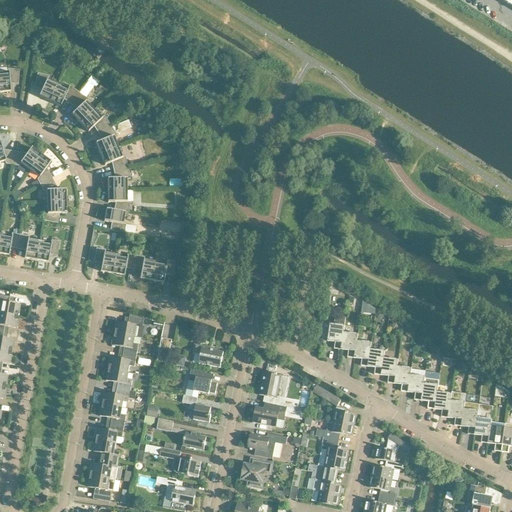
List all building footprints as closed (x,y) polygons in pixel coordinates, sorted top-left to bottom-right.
[(19,70),(8,69),(8,73),(0,73),(0,92),(10,92),(10,84),(11,82),(17,82),(17,85),(18,85),(19,70)] [(39,97),(50,102),(58,84),(47,80),(49,76),(46,76),(37,73),(34,88),(35,85),(41,87),(41,89),(42,90),(39,97)] [(66,99),(71,102),(79,92),(69,86),(68,89),(58,84),(50,102),(60,107),(64,100),(65,100),(66,99)] [(88,100),(79,92),(71,102),(77,107),(77,109),(71,115),(80,123),(94,110),(86,102),(88,100)] [(114,96),(110,100),(115,105),(119,102),(120,101),(115,96),(114,96)] [(102,118),(94,110),(80,123),(88,132),(94,127),(96,127),(100,132),(110,126),(104,116),(102,118)] [(115,126),(117,133),(132,129),(130,122),(115,126)] [(95,144),(100,155),(118,148),(114,137),(117,136),(110,126),(100,132),(104,138),(102,140),(103,141),(95,144)] [(12,165),(14,153),(4,152),(3,150),(2,150),(0,143),(0,162),(5,161),(5,164),(12,165)] [(24,155),(14,153),(12,165),(19,166),(20,164),(29,171),(41,155),(31,148),(27,154),(26,154),(24,155)] [(114,164),(116,170),(128,168),(125,157),(122,158),(118,148),(100,155),(104,166),(112,163),(112,164),(114,164)] [(51,162),(41,155),(29,171),(39,177),(37,180),(40,186),(51,180),(46,171),(47,169),(46,168),(51,162)] [(107,179),(107,191),(127,191),(126,179),(130,179),(128,168),(116,170),(117,177),(115,178),(115,179),(107,179)] [(46,192),(47,203),(66,202),(66,190),(58,190),(58,189),(55,189),(51,180),(40,186),(43,192),(46,192)] [(127,191),(107,191),(107,203),(115,203),(115,204),(118,205),(116,212),(125,213),(128,214),(130,202),(127,202),(127,191)] [(45,214),(44,216),(43,221),(58,224),(58,223),(55,223),(56,216),(57,216),(59,215),(59,214),(66,214),(66,202),(47,203),(47,214),(45,214)] [(105,216),(104,222),(111,223),(111,224),(113,225),(112,231),(110,230),(110,231),(124,234),(124,232),(126,225),(123,224),(125,213),(116,212),(114,211),(106,210),(105,216)] [(0,254),(8,256),(10,248),(11,248),(12,246),(18,247),(20,235),(12,234),(11,236),(0,234),(0,254)] [(24,258),(36,260),(39,241),(28,239),(29,237),(20,235),(18,247),(24,248),(25,250),(26,251),(24,258)] [(39,241),(36,260),(48,262),(49,255),(50,255),(51,253),(57,254),(57,256),(60,242),(51,240),(51,243),(39,241)] [(100,272),(111,274),(114,255),(104,253),(105,250),(96,249),(94,263),(95,261),(100,262),(101,264),(102,264),(100,272)] [(114,255),(111,274),(124,276),(125,268),(126,268),(127,266),(133,268),(136,256),(127,254),(127,257),(114,255)] [(136,256),(133,268),(140,269),(140,271),(141,271),(140,279),(150,281),(154,262),(144,260),(144,257),(136,256)] [(154,262),(150,281),(163,283),(165,275),(167,274),(172,275),(172,277),(175,263),(166,261),(166,264),(154,262)] [(0,313),(17,317),(18,313),(19,313),(20,305),(8,303),(9,297),(0,295),(0,313)] [(17,317),(0,313),(0,332),(3,333),(4,327),(16,329),(17,320),(16,320),(17,317)] [(142,327),(143,318),(130,315),(128,324),(117,322),(115,330),(116,331),(116,334),(135,337),(143,339),(143,338),(142,338),(144,327),(142,327)] [(327,341),(335,343),(334,349),(341,350),(343,333),(346,318),(339,317),(338,317),(337,317),(336,318),(335,319),(335,320),(335,321),(334,325),(330,324),(327,341)] [(409,330),(406,335),(413,339),(416,334),(409,330)] [(0,350),(11,352),(11,349),(12,349),(14,341),(2,339),(3,333),(0,332),(0,350)] [(348,358),(354,359),(357,341),(358,335),(343,333),(341,350),(348,351),(348,358)] [(133,344),(135,337),(116,334),(115,338),(114,337),(112,346),(124,348),(123,354),(137,356),(139,345),(133,344)] [(172,340),(161,338),(157,361),(167,364),(172,340)] [(357,341),(354,359),(362,360),(361,366),(368,367),(370,350),(371,350),(372,343),(357,341)] [(205,349),(205,347),(195,345),(193,354),(201,356),(199,364),(220,368),(222,362),(223,361),(222,359),(224,353),(205,349)] [(11,352),(0,350),(0,362),(10,364),(11,356),(10,356),(11,352)] [(374,375),(381,376),(384,358),(385,352),(371,350),(370,350),(368,367),(375,368),(374,375)] [(443,351),(442,358),(450,359),(451,356),(443,351)] [(110,366),(109,370),(128,373),(130,366),(135,367),(137,356),(123,354),(122,360),(110,357),(109,366),(110,366)] [(176,356),(174,365),(182,367),(184,367),(186,358),(183,357),(178,356),(176,356)] [(384,358),(381,376),(388,377),(388,383),(395,384),(397,367),(398,360),(384,358)] [(401,392),(408,393),(410,375),(411,375),(412,369),(397,367),(395,384),(402,385),(401,392)] [(127,379),(128,373),(109,370),(109,373),(108,373),(106,381),(118,383),(117,389),(130,391),(132,380),(127,379)] [(193,391),(209,395),(209,393),(215,394),(217,384),(211,383),(212,381),(206,380),(208,374),(191,370),(189,381),(195,382),(193,391)] [(277,374),(276,374),(275,374),(274,375),(264,373),(259,395),(277,399),(281,377),(277,376),(277,374)] [(414,400),(421,401),(424,379),(425,379),(425,377),(411,375),(410,375),(408,393),(415,394),(414,400)] [(428,409),(435,410),(437,392),(439,381),(425,379),(424,379),(421,401),(429,402),(428,409)] [(130,391),(117,389),(116,395),(104,393),(103,401),(104,401),(103,405),(122,408),(123,402),(128,403),(129,398),(130,391)] [(437,392),(435,410),(442,411),(441,417),(448,418),(450,401),(451,401),(452,394),(437,392)] [(450,401),(448,418),(455,419),(454,426),(461,427),(464,409),(465,403),(466,395),(466,394),(452,392),(452,394),(451,401),(450,401)] [(337,407),(341,401),(329,393),(325,399),(337,407)] [(198,398),(184,396),(182,403),(190,405),(189,410),(193,410),(193,412),(195,413),(193,420),(209,423),(211,415),(210,415),(211,408),(196,405),(198,398)] [(280,398),(278,405),(286,407),(290,408),(298,409),(299,402),(280,398)] [(464,409),(461,427),(469,428),(468,434),(475,435),(477,418),(478,411),(479,405),(478,405),(465,403),(464,409)] [(256,408),(253,423),(276,427),(277,420),(284,421),(286,407),(278,405),(273,404),(271,411),(256,408)] [(121,415),(122,408),(103,405),(103,408),(102,408),(100,417),(112,419),(111,425),(124,427),(126,416),(121,415)] [(477,418),(475,435),(482,436),(481,443),(488,444),(491,422),(494,407),(479,405),(478,411),(477,418)] [(148,407),(146,416),(155,418),(157,408),(148,407)] [(290,408),(288,415),(302,418),(304,411),(298,409),(290,408)] [(356,415),(342,412),(342,409),(336,408),(334,422),(354,426),(356,415)] [(144,424),(154,426),(156,419),(146,416),(144,424)] [(157,429),(172,432),(174,422),(159,419),(157,429)] [(317,430),(316,436),(324,438),(336,440),(337,434),(340,434),(352,437),(354,426),(334,422),(332,428),(327,427),(326,431),(317,430)] [(501,452),(505,428),(505,424),(491,422),(488,444),(495,445),(494,451),(501,452)] [(511,425),(505,424),(505,428),(501,452),(508,453),(509,447),(511,447),(511,425)] [(122,438),(124,427),(111,425),(110,430),(98,428),(97,437),(98,437),(97,440),(116,444),(117,437),(122,438)] [(185,431),(183,438),(185,438),(183,447),(204,451),(206,438),(200,437),(201,434),(185,431)] [(259,456),(259,457),(272,459),(276,444),(286,446),(287,438),(268,434),(267,438),(251,435),(248,448),(260,450),(259,456)] [(388,446),(387,450),(377,448),(375,459),(389,462),(395,463),(397,452),(399,448),(408,453),(411,447),(409,446),(391,434),(387,440),(388,441),(389,441),(388,446)] [(301,439),(294,437),(293,442),(296,447),(300,448),(301,439)] [(335,447),(336,440),(324,438),(321,449),(328,451),(326,457),(347,461),(349,450),(335,447)] [(116,444),(97,440),(96,444),(95,444),(94,452),(102,453),(101,459),(104,460),(118,462),(120,451),(115,450),(116,444)] [(160,456),(160,457),(175,460),(174,462),(174,464),(173,466),(173,469),(174,470),(175,472),(177,473),(178,474),(188,475),(188,476),(198,478),(201,462),(191,460),(191,461),(181,459),(180,459),(181,452),(174,451),(164,449),(161,448),(160,456)] [(425,464),(427,452),(421,451),(419,463),(425,464)] [(313,473),(337,477),(338,471),(345,472),(347,461),(326,457),(324,468),(309,465),(308,472),(313,473)] [(115,480),(118,462),(104,460),(101,459),(99,465),(92,464),(90,472),(91,472),(91,476),(115,480)] [(254,467),(245,465),(243,475),(242,480),(249,482),(248,484),(250,487),(260,489),(262,487),(265,473),(271,475),(273,464),(256,460),(254,467)] [(395,463),(389,462),(388,469),(373,466),(371,477),(392,481),(394,470),(402,472),(403,465),(395,463)] [(313,491),(319,492),(340,496),(342,485),(335,484),(337,477),(313,473),(311,479),(315,480),(313,491)] [(111,502),(115,480),(91,476),(90,479),(89,479),(88,487),(99,490),(98,495),(99,496),(98,500),(111,502)] [(383,491),(382,497),(394,500),(396,493),(389,492),(392,481),(371,477),(369,488),(383,491)] [(455,480),(457,485),(463,481),(461,477),(455,480)] [(193,507),(196,491),(181,488),(183,481),(169,478),(163,508),(183,511),(185,511),(187,506),(193,507)] [(471,485),(467,505),(490,509),(492,503),(500,505),(502,494),(479,483),(478,487),(471,485)] [(289,499),(296,500),(299,488),(292,487),(289,499)] [(337,507),(340,496),(319,492),(317,503),(337,507)] [(394,500),(382,497),(381,504),(366,501),(364,511),(385,511),(387,505),(393,507),(394,500)] [(237,503),(235,511),(259,511),(260,508),(259,508),(259,509),(238,505),(238,504),(237,503)] [(280,503),(277,511),(286,511),(288,505),(280,503)]
